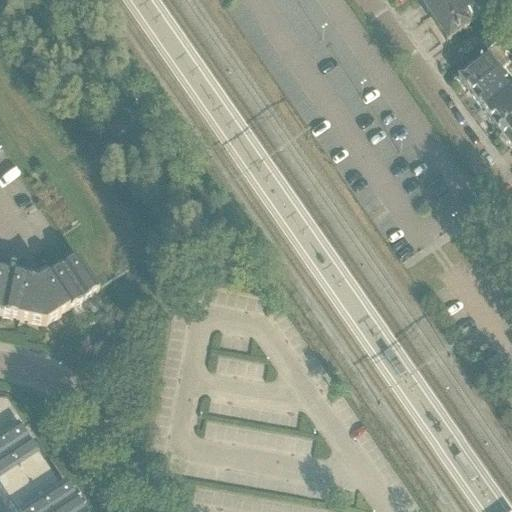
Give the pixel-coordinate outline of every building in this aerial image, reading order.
[(421,0),(419,2),(447,43),(466,30),(465,28),(501,3),(499,0),(421,0)] [(485,59),(457,79),(471,98),(498,78),(508,70),(494,52),(485,59)] [(471,98),(483,114),(510,94),(498,78),(471,98)] [(496,131),(511,119),(511,97),(510,94),(483,114),(496,131)] [(511,119),(496,131),(510,150),(511,148),(511,119)] [(0,318),(45,328),(99,293),(77,260),(37,287),(0,278),(0,318)] [(6,407),(0,406),(0,443),(17,432),(18,434),(22,431),(6,407)] [(0,488),(38,464),(18,434),(17,432),(0,443),(0,488)] [(0,488),(0,498),(8,511),(34,511),(59,497),(38,464),(0,488)] [(75,511),(63,494),(59,497),(34,511),(75,511)]
